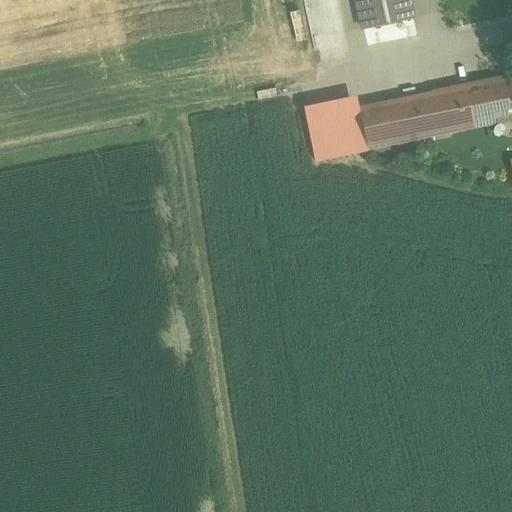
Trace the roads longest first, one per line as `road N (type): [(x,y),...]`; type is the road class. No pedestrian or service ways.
road 1 (track): [(328,74),(171,112),(145,140),(0,168)]
road 2 (unclassified): [(511,37),(328,74)]
